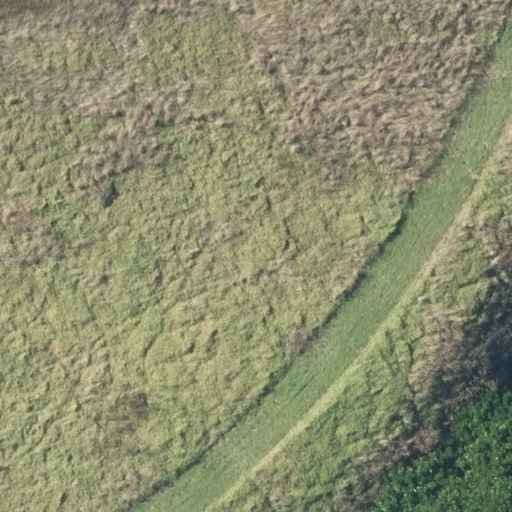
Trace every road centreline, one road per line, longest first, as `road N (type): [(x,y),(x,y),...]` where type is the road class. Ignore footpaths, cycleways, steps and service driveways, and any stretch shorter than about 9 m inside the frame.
road 1 (track): [(488,0),(329,286),(214,428)]
road 2 (track): [(214,428),(109,511)]
